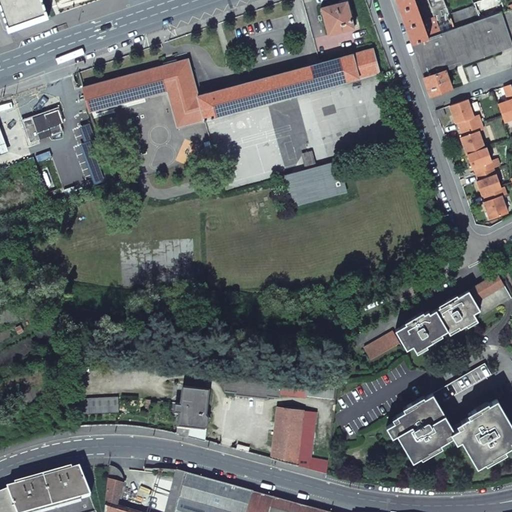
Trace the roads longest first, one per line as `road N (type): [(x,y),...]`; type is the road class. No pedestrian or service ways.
road 1 (tertiary): [(0,470),(95,445),(150,446),(384,504),(511,500)]
road 2 (residential): [(379,0),(460,227),(490,242),(511,231)]
road 3 (secondary): [(198,0),(0,70)]
road 4 (unknown): [(511,375),(501,360),(481,355),(384,398)]
